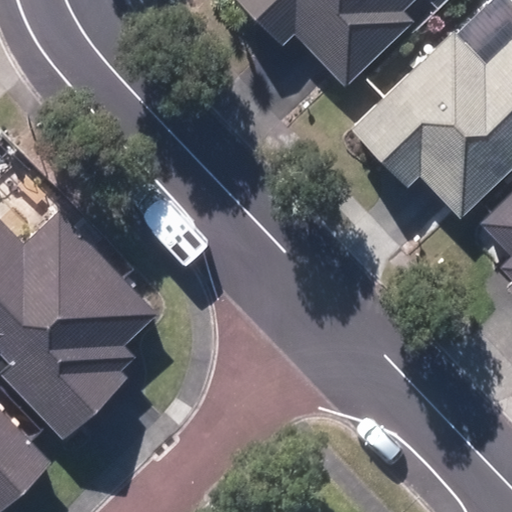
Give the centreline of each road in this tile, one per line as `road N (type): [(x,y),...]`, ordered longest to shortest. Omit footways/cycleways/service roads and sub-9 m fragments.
road 1 (residential): [(65,0),(86,44),(332,309)]
road 2 (residential): [(332,309),(135,511)]
road 3 (residential): [(332,309),(511,491)]
